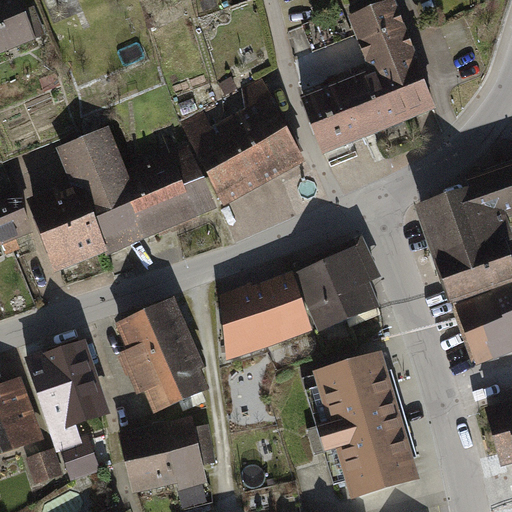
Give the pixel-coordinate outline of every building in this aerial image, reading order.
[(22,0),(0,0),(0,58),(40,42),(22,0)] [(229,0),(200,0),(203,12),(231,7),(229,0)] [(368,70),(302,96),(324,154),(436,110),(392,0),(386,0),(347,16),(368,70)] [(67,184),(23,201),(53,272),(216,209),(301,162),(256,75),(236,87),(242,110),(206,128),(197,109),(174,123),(187,146),(123,170),(105,128),(53,149),(67,184)] [(511,160),(459,178),(463,189),(408,209),(469,369),(511,349),(511,273),(510,275),(502,244),(510,242),(503,220),(511,217),(511,160)] [(0,251),(30,239),(13,197),(0,201),(0,251)] [(363,247),(302,273),(326,329),(348,320),(351,326),(381,313),(368,283),(377,279),(363,247)] [(308,320),(295,280),(223,308),(227,358),(271,344),(268,335),(308,320)] [(171,300),(119,323),(131,350),(124,353),(142,393),(149,390),(158,411),(205,391),(196,369),(200,367),(171,300)] [(82,344),(29,362),(51,426),(104,408),(82,344)] [(378,356),(302,379),(334,485),(352,480),(357,496),(415,479),(378,356)] [(0,449),(40,436),(18,380),(0,386),(0,449)] [(511,464),(511,399),(480,408),(497,469),(511,464)] [(193,421),(121,439),(133,487),(178,476),(181,488),(207,482),(193,421)] [(37,489),(68,481),(59,446),(29,454),(37,489)]
